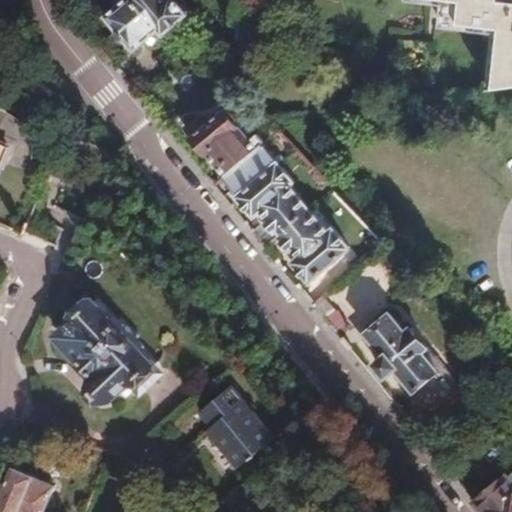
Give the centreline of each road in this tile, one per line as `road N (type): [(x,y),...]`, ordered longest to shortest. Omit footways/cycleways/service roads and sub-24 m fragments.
road 1 (residential): [(39,0),(46,28),(125,134),(444,511)]
road 2 (residential): [(0,349),(32,262),(0,249)]
